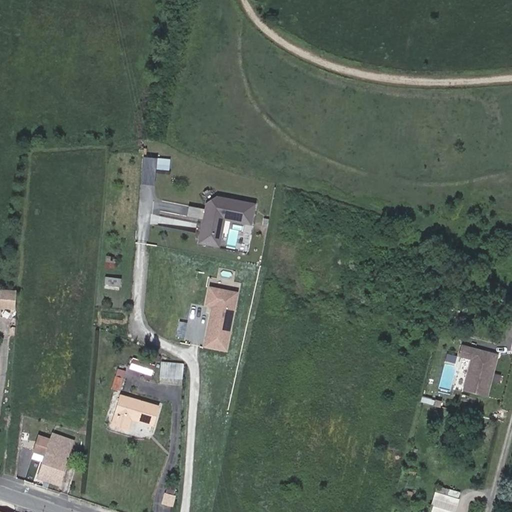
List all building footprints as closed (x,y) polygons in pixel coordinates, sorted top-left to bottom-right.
[(158,168),(171,169),(172,157),(146,155),(143,182),(157,183),(158,168)] [(208,208),(190,204),(188,215),(206,219),(201,241),(220,245),(226,216),(231,213),(253,218),(256,204),(219,196),(210,202),(208,208)] [(225,349),(237,293),(211,287),(207,304),(214,305),(205,345),(225,349)] [(17,305),(17,295),(2,291),(1,304),(17,305)] [(496,374),(501,356),(466,345),(463,355),(476,359),(472,375),(474,376),(470,391),(490,396),(494,380),(492,380),(494,373),(496,374)] [(153,366),(133,360),(131,366),(151,372),(153,366)] [(182,365),(160,364),(159,376),(181,379),(182,365)] [(113,389),(119,390),(122,377),(124,378),(125,371),(117,370),(113,389)] [(84,396),(74,395),(72,413),(82,414),(84,396)] [(158,407),(120,397),(111,426),(129,431),(132,421),(151,427),(158,407)] [(57,486),(73,443),(52,436),(50,442),(36,437),(31,453),(44,457),(36,479),(57,486)] [(166,492),(175,496),(176,488),(167,486),(166,492)] [(435,494),(431,507),(446,511),(454,511),(458,501),(460,495),(437,487),(435,494)] [(174,507),(175,496),(166,492),(162,503),(174,507)]
